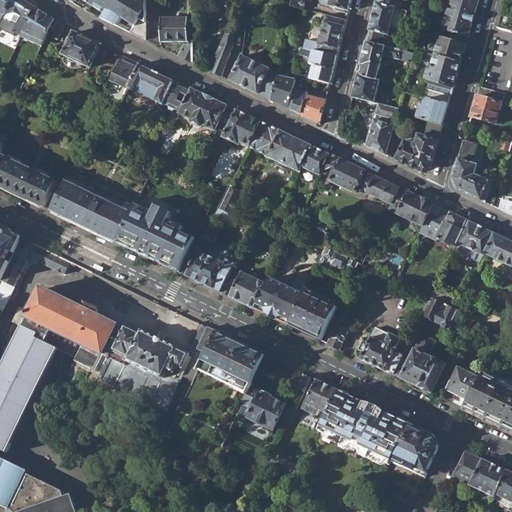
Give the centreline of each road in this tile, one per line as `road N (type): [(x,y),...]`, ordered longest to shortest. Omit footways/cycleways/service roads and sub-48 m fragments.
road 1 (residential): [(462,427),(0,208)]
road 2 (secondary): [(44,0),(328,140)]
road 3 (tertiary): [(494,0),(437,191)]
road 4 (residential): [(364,0),(328,140)]
road 5 (secondary): [(328,140),(437,191)]
